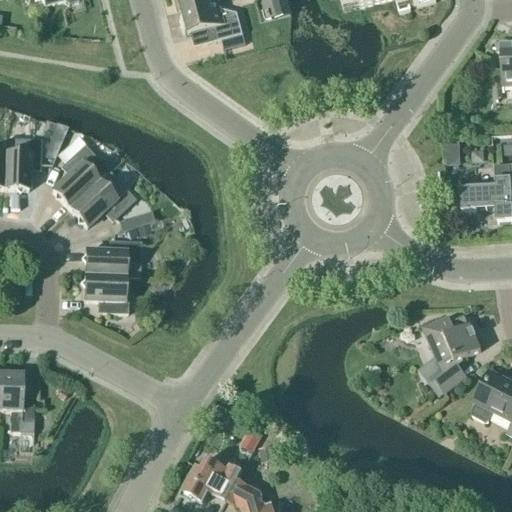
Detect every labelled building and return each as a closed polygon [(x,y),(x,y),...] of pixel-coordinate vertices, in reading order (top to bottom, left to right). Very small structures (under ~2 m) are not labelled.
[(40,0),(43,11),(83,0),(82,0),(40,0)] [(177,0),(181,13),(217,3),(216,0),(177,0)] [(338,0),(343,17),(395,3),(399,18),(410,14),(410,12),(435,5),(434,0),(338,0)] [(217,3),(181,13),(188,38),(212,32),(215,46),(242,39),(237,17),(223,13),(220,14),(217,3)] [(511,46),(500,48),(502,96),(504,96),(503,90),(511,89),(511,46)] [(62,146),(67,134),(56,130),(52,143),(62,146)] [(446,170),(459,170),(459,147),(462,147),(462,141),(458,141),(445,141),(446,170)] [(55,162),(62,146),(52,143),(46,160),(55,162)] [(4,158),(3,194),(28,195),(29,170),(40,170),(41,145),(29,145),(29,159),(4,158)] [(68,214),(98,187),(88,175),(98,165),(84,150),(64,169),(72,177),(51,196),(68,214)] [(511,226),(511,208),(511,205),(511,168),(501,170),(502,183),(495,184),(495,191),(460,193),(461,216),(476,215),(476,211),(496,209),(497,228),(511,226)] [(98,187),(68,214),(86,233),(106,214),(115,223),(135,205),(126,195),(115,205),(98,187)] [(131,233),(128,223),(118,226),(121,236),(131,233)] [(84,281),(125,282),(139,283),(140,247),(113,246),(113,257),(85,256),(84,281)] [(124,307),(125,282),(84,281),(83,306),(102,307),(102,318),(127,319),(127,307),(124,307)] [(449,322),(422,333),(435,362),(417,375),(439,403),(466,381),(455,366),(480,355),(469,330),(468,331),(464,321),(451,327),(449,322)] [(511,388),(511,389),(490,378),(470,417),(472,421),(484,427),(489,426),(494,416),(511,425),(505,439),(511,442),(511,388)] [(0,379),(0,383),(0,416),(10,417),(9,437),(32,438),(33,409),(21,409),(22,379),(0,379)] [(244,450),(252,436),(241,430),(234,444),(244,450)] [(261,468),(276,465),(274,450),(258,453),(261,468)] [(236,485),(237,485),(242,476),(229,469),(226,474),(206,463),(201,474),(195,471),(181,497),(202,508),(208,498),(225,506),(236,485)] [(260,498),(237,485),(236,485),(225,506),(235,511),(272,511),(271,508),(264,510),(260,498)]
